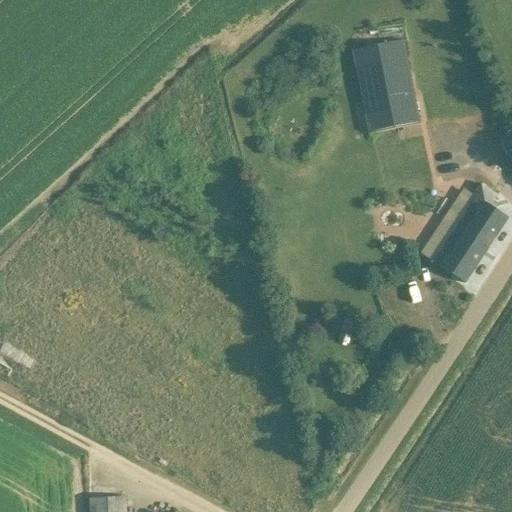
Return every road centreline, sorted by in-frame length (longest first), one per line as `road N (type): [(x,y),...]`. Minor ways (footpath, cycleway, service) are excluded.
road 1 (unclassified): [(347,511),(511,265)]
road 2 (track): [(0,395),(208,511)]
